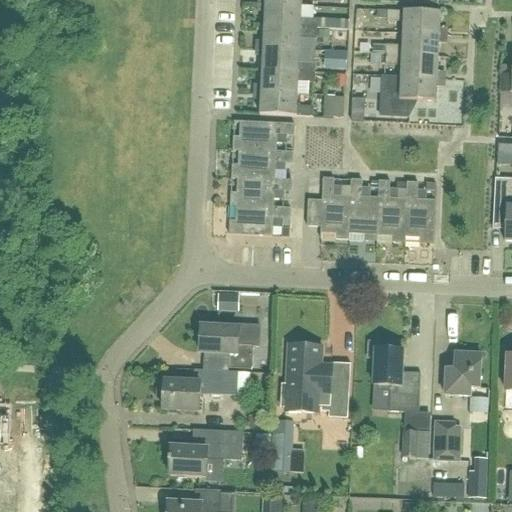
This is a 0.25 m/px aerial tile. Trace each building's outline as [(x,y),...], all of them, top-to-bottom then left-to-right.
[(301,20),(302,8),(262,6),(261,14),(265,14),(264,28),(318,31),(348,32),(349,22),(318,20),(301,20)] [(404,35),(444,37),(445,29),(441,29),(441,15),(405,13),(405,14),(388,13),(388,23),(405,24),(404,35)] [(318,31),(264,28),(264,42),(260,42),(260,50),(314,52),(314,40),(317,40),(318,31)] [(328,40),(328,32),(319,32),(319,40),(328,40)] [(444,45),(444,37),(404,35),(404,47),(387,46),(387,47),(386,55),(386,56),(439,59),(440,45),(444,45)] [(374,55),(386,55),(387,47),(374,47),(374,55)] [(314,52),(260,50),(259,57),(263,57),(262,72),(316,75),(316,65),(313,65),(314,52)] [(347,71),(348,54),(328,53),(328,70),(347,71)] [(402,79),(442,81),(442,74),(439,73),(439,59),(386,56),(385,78),(402,79)] [(315,84),(316,75),(262,72),(262,87),(258,87),(258,94),(298,96),(298,84),(315,84)] [(337,77),(337,88),(346,88),(346,77),(337,77)] [(402,79),(385,78),(383,78),(381,118),(410,119),(411,102),(437,104),(438,88),(442,88),(442,81),(402,79)] [(501,94),(511,94),(511,78),(502,78),(501,94)] [(297,108),(298,96),(258,94),(257,101),(261,102),(260,117),(297,119),(297,118),(313,119),(314,109),(297,108)] [(334,100),(334,120),(344,120),(345,101),(334,100)] [(352,112),(352,124),(363,125),(364,113),(352,112)] [(235,139),(235,153),(242,153),(277,154),(277,146),(282,146),(282,141),(287,141),(287,137),(294,138),(295,126),(243,124),(242,139),(235,139)] [(497,162),(511,162),(511,146),(498,146),(497,162)] [(234,167),(233,181),(241,181),(276,182),(276,174),(281,174),(281,169),(286,169),(286,165),(293,166),(293,155),(277,154),(242,153),(241,167),(234,167)] [(233,195),(232,209),(239,209),(275,210),(275,202),(279,202),(279,197),(284,198),(284,193),(292,193),(292,182),(276,182),(241,181),(240,195),(233,195)] [(311,203),(309,229),(323,229),(323,235),(338,235),(338,242),(351,243),(352,236),(354,199),(352,199),(344,199),(344,189),(336,189),(336,182),(326,181),(325,203),(311,203)] [(511,181),(496,181),(494,231),(495,231),(496,208),(507,208),(505,245),(511,245),(511,181)] [(354,199),(352,236),(367,236),(366,243),(379,244),(380,237),(381,200),(380,200),(372,200),(373,191),(371,191),(364,190),(365,183),(353,183),(352,199),(354,199)] [(381,200),(380,237),(394,238),(394,244),(407,245),(408,238),(407,238),(409,202),(400,201),(401,192),(399,192),(392,192),(393,184),(381,184),(381,191),(380,200),(381,200)] [(409,202),(407,238),(408,238),(422,239),(421,246),(436,247),(438,203),(426,203),(427,193),(418,193),(419,186),(409,185),(409,192),(409,197),(409,202)] [(320,201),(320,189),(308,188),(307,200),(320,201)] [(231,223),(231,237),(273,239),(273,230),(278,230),(279,225),(283,226),(284,221),(291,222),(291,210),(275,210),(239,209),(239,223),(231,223)] [(282,230),(282,239),(290,239),(290,231),(283,230),(282,230)] [(232,312),(233,298),(219,297),(218,312),(232,312)] [(237,330),(201,328),(199,354),(229,356),(228,369),(228,370),(251,371),(252,349),(259,349),(260,328),(238,327),(237,330)] [(402,375),(403,353),(390,352),(391,345),(369,344),(368,360),(375,361),(373,387),(378,387),(378,392),(389,393),(388,414),(405,415),(416,416),(419,416),(421,375),(402,375)] [(331,368),(321,368),(322,349),(288,347),(286,383),(286,388),(282,388),(281,410),(285,410),(285,415),(319,417),(319,414),(329,415),(328,421),(348,422),(351,367),(331,366),(331,368)] [(479,391),(481,357),(455,355),(455,368),(446,368),(444,398),(470,399),(470,390),(479,391)] [(237,398),(238,374),(194,372),(194,374),(195,374),(194,384),(181,384),(182,376),(157,375),(156,400),(164,400),(163,411),(199,413),(199,395),(211,396),(237,398)] [(405,415),(404,434),(415,434),(416,416),(405,415)] [(274,424),(271,474),(291,475),(293,425),(274,424)] [(460,465),(462,429),(456,429),(456,424),(434,424),(433,464),(460,465)] [(242,463),(243,435),(223,433),(201,432),(201,449),(171,448),(171,460),(169,459),(169,463),(171,463),(170,478),(206,480),(207,461),(212,461),(242,463)] [(414,461),(415,434),(404,434),(403,434),(402,460),(414,461)] [(487,502),(487,478),(471,478),(470,501),(487,502)] [(444,500),(445,487),(434,486),(434,499),(444,500)] [(196,506),(169,505),(168,511),(219,511),(220,494),(196,492),(195,494),(197,494),(196,506)] [(281,511),(281,500),(265,500),(264,511),(281,511)] [(303,503),(302,511),(318,511),(319,503),(303,503)]
